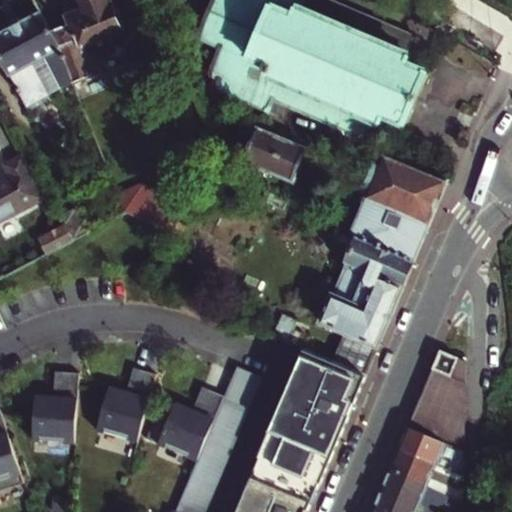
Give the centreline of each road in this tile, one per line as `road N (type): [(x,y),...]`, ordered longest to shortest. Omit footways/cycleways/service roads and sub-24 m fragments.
road 1 (residential): [(0,347),(56,325),(131,319),(187,329),(285,369),(223,511)]
road 2 (tertiary): [(454,262),(344,511)]
road 3 (residential): [(481,511),(480,284),(454,262)]
